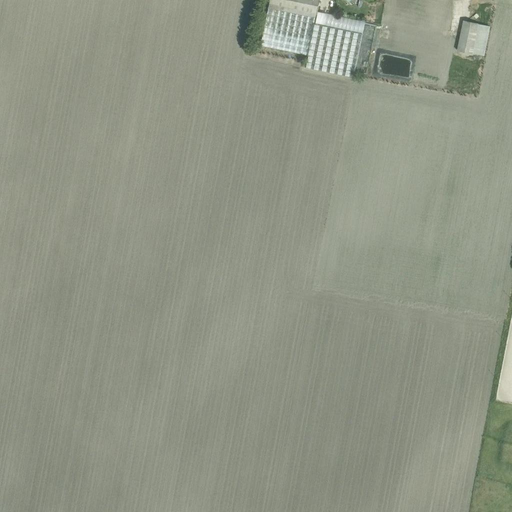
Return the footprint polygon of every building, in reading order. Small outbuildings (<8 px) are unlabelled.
[(316,17),(319,0),(270,0),(268,8),(316,17)] [(511,5),(503,54),(511,55),(511,5)] [(316,17),(268,8),(260,46),(308,56),(307,61),(354,71),(363,27),(316,17)] [(462,20),(457,50),(472,53),(477,23),(462,20)] [(391,24),(389,32),(397,34),(399,26),(391,24)] [(476,138),(480,104),(471,103),(467,137),(476,138)] [(479,173),(468,236),(478,238),(488,179),(487,178),(487,175),(479,173)] [(457,187),(447,236),(455,237),(465,189),(457,187)]
